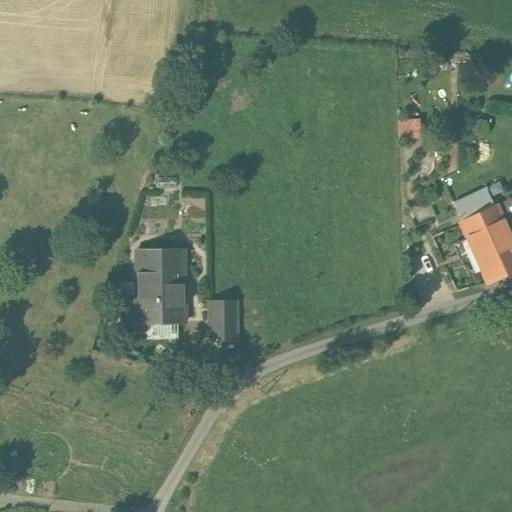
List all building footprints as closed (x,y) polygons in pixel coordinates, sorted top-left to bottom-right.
[(495,207),(460,224),(487,283),(511,270),(511,244),(510,240),(503,224),(495,207)] [(511,219),(503,224),(510,240),(511,239),(511,219)] [(183,251),(136,251),(136,284),(137,324),(184,323),(183,251)] [(136,284),(121,284),(121,324),(137,324),(136,284)] [(236,300),(208,301),(208,341),(236,341),(236,300)]
